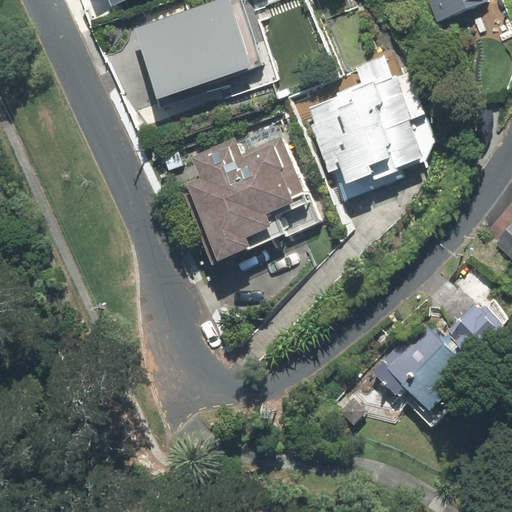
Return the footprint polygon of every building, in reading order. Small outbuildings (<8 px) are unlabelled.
[(429,0),(440,26),(457,19),(487,96),(503,90),(511,76),(511,20),(504,0),(429,0)] [(235,1),(141,32),(159,87),(254,55),(235,1)] [(314,128),(344,206),(408,181),(406,174),(431,164),(438,149),(443,147),(422,94),(425,93),(417,72),(397,79),(389,59),(359,70),(365,86),(340,96),(341,100),(312,111),(318,127),(314,128)] [(206,181),(184,191),(219,271),(324,226),(286,140),(248,156),(243,144),(198,163),(206,181)] [(511,230),(498,245),(511,258),(511,230)] [(430,409),(434,412),(474,371),(470,367),(508,328),(486,307),(482,310),(477,305),(450,333),(441,326),(434,333),(430,329),(396,365),(389,359),(376,373),(400,396),(408,388),(415,395),(413,398),(427,412),(430,409)] [(371,417),(358,398),(341,410),(354,429),(371,417)]
